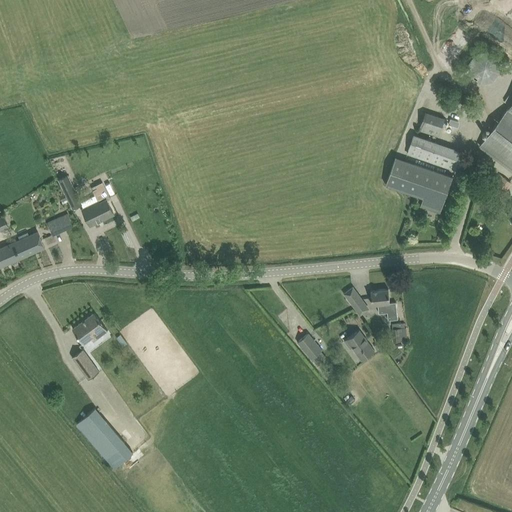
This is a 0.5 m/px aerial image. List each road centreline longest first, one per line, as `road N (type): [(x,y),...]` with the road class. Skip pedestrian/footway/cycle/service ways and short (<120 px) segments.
road 1 (unclassified): [(0,301),(38,277),(80,270),(234,275),(445,257),(511,281)]
road 2 (primary): [(426,511),(497,355)]
